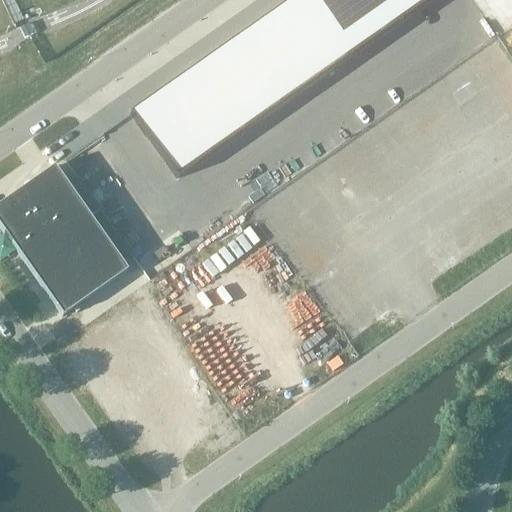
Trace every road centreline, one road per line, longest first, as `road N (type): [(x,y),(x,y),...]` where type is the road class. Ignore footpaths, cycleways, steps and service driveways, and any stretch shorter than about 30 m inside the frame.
road 1 (unclassified): [(162,511),(511,265)]
road 2 (unclassified): [(206,0),(0,145)]
road 3 (unclassified): [(137,511),(0,318)]
